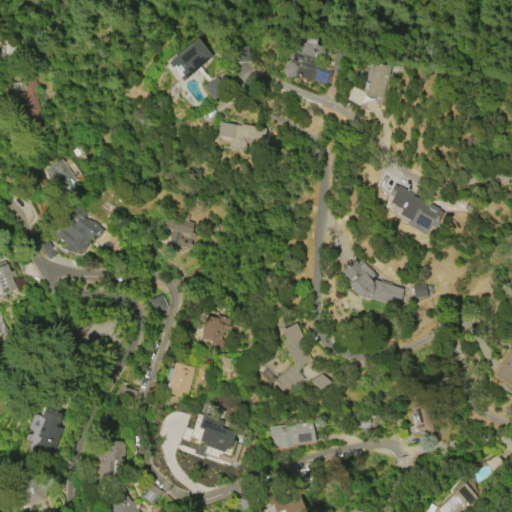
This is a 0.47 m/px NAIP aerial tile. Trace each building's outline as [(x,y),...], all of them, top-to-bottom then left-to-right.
[(100,0),(132,0),(108,13),(100,0)] [(165,63),(194,38),(210,57),(180,82),(165,63)] [(331,71),(327,86),(292,76),(291,77),(290,77),(289,77),(288,78),(287,77),(286,77),(285,77),(284,76),(283,76),(282,75),(282,74),(281,73),(281,72),(280,71),(280,69),(282,69),(287,50),(292,51),(292,50),(299,52),(298,48),(299,44),(304,41),(327,47),(324,59),(316,57),(313,67),(331,71)] [(234,61),(247,61),(248,46),(234,46),(234,61)] [(371,61),(391,66),(382,106),(374,104),(373,98),(373,96),(364,94),(368,78),(371,61)] [(19,120),(12,94),(25,91),(23,85),(26,84),(24,78),(34,75),(39,93),(37,93),(44,119),(23,125),(21,119),(19,120)] [(358,106),(344,99),(351,86),(364,93),(358,106)] [(264,127),(261,145),(244,142),(242,151),(226,148),(228,138),(215,137),(217,122),(246,127),(247,124),(264,127)] [(42,169),(60,156),(76,179),(70,184),(72,187),(62,193),(51,178),(49,180),(42,169)] [(397,186),(413,195),(412,196),(437,209),(425,230),(397,215),(400,209),(388,203),(397,186)] [(54,238),(64,243),(62,246),(82,257),(99,225),(69,209),(54,238)] [(187,250),(158,242),(165,213),(192,220),(188,234),(192,235),(192,237),(190,237),(187,250)] [(402,289),(397,304),(387,301),(386,303),(365,296),(364,298),(355,295),(346,284),(340,269),(354,260),(358,266),(363,262),(374,274),(369,277),(402,289)] [(0,264),(5,263),(9,272),(14,270),(16,278),(12,279),(15,289),(2,293),(0,287),(0,264)] [(413,297),(425,296),(424,285),(412,285),(413,297)] [(148,300),(156,320),(170,315),(162,294),(148,300)] [(191,339),(198,311),(230,319),(222,351),(217,349),(216,350),(210,349),(211,346),(209,346),(210,343),(191,339)] [(78,313),(69,332),(100,347),(110,328),(78,313)] [(280,332),(294,324),(303,340),(300,341),(310,359),(297,372),(304,380),(297,386),(292,381),(280,392),(271,383),(268,386),(257,375),(264,369),(274,379),(291,363),(281,341),(284,340),(280,332)] [(494,375),(510,347),(511,348),(511,381),(509,384),(494,375)] [(194,368),(187,394),(180,393),(179,397),(164,393),(173,362),(194,368)] [(117,403),(138,408),(142,392),(122,387),(117,403)] [(36,446),(39,437),(36,436),(42,418),(38,417),(42,406),(45,407),(48,399),(67,406),(60,427),(63,428),(54,453),(36,446)] [(183,455),(178,449),(179,448),(171,438),(168,428),(168,410),(177,410),(177,408),(190,408),(189,421),(187,421),(187,423),(185,422),(189,434),(187,435),(190,439),(192,437),(202,450),(194,456),(190,450),(183,455)] [(233,432),(216,428),(218,420),(200,415),(196,430),(190,428),(186,443),(194,445),(192,453),(201,455),(203,446),(227,453),(233,432)] [(268,426),(311,421),(313,441),(270,446),(268,426)] [(98,476),(99,465),(100,466),(101,462),(102,462),(102,459),(97,458),(99,439),(124,441),(121,478),(98,476)] [(20,507),(12,484),(37,476),(44,499),(20,507)] [(144,510),(141,511),(110,511),(98,495),(117,482),(130,501),(135,497),(144,510)] [(436,511),(434,510),(463,482),(478,499),(464,511),(436,511)] [(266,511),(299,511),(304,511),(298,490),(263,500),(266,511)]
